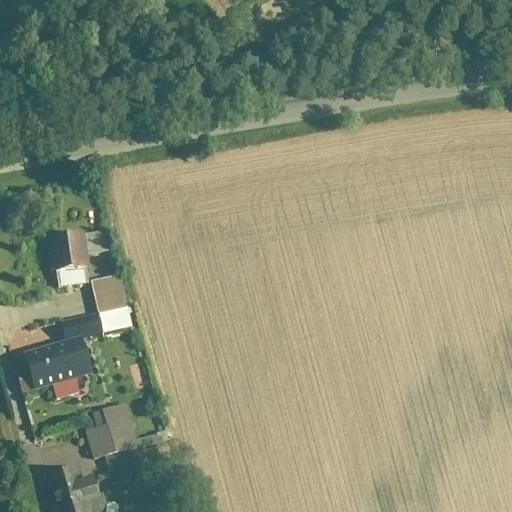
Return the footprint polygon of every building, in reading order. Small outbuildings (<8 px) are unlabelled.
[(46,243),(53,296),(83,292),(76,239),(46,243)] [(87,243),(88,260),(106,258),(105,241),(87,243)] [(89,290),(95,320),(123,313),(117,284),(89,290)] [(88,323),(56,329),(59,347),(91,340),(88,323)] [(71,383),(91,378),(83,346),(18,362),(22,380),(11,383),(15,400),(50,391),(54,406),(76,401),(71,383)] [(84,435),(91,465),(139,454),(130,412),(90,421),(93,433),(84,435)] [(108,511),(105,511),(75,511),(93,507),(86,482),(67,487),(64,478),(42,484),(49,511),(108,511)]
